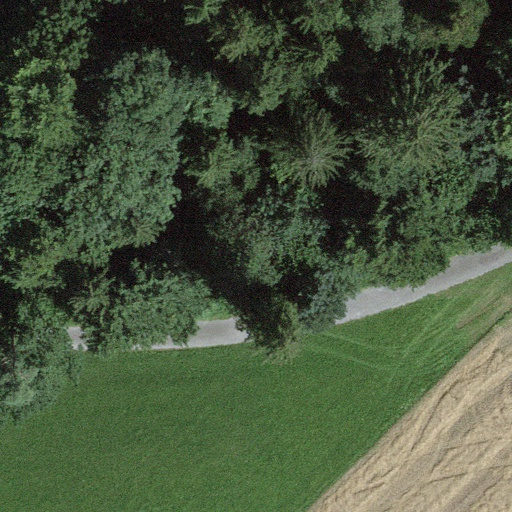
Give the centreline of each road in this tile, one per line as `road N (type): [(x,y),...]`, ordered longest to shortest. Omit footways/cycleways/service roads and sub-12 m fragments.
road 1 (track): [(0,239),(177,196),(336,139),(427,87),(479,42),(510,0)]
road 2 (unclassified): [(0,337),(190,333),(319,314),(511,247)]
road 3 (track): [(0,47),(113,74),(150,100),(177,196)]
